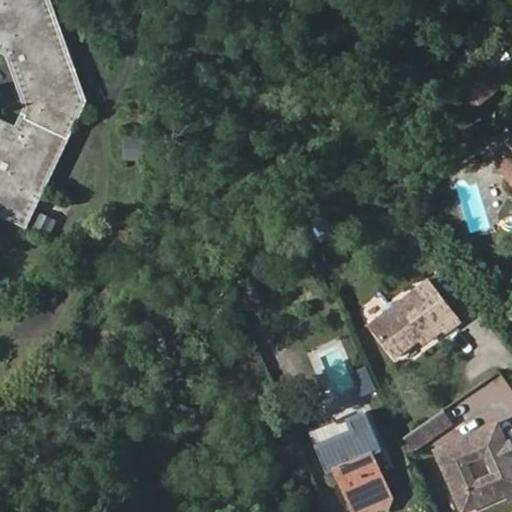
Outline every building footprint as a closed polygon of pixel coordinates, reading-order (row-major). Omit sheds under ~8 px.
[(0,0),(0,223),(23,235),(77,120),(35,0),(0,0)] [(83,110),(45,0),(35,0),(77,120),(83,110)] [(503,147),(491,155),(511,182),(511,136),(507,130),(496,137),(503,147)] [(137,143),(124,143),(124,165),(137,165),(137,143)] [(31,231),(43,237),(54,217),(41,211),(31,231)] [(369,324),(394,357),(418,339),(438,325),(442,330),(445,334),(461,321),(427,279),(369,324)] [(438,325),(418,339),(423,344),(442,330),(438,325)] [(222,390),(209,358),(176,371),(189,403),(204,397),(222,390)] [(325,428),(330,441),(341,465),(336,467),(355,510),(390,495),(372,453),(382,449),(365,411),(325,428)] [(438,413),(416,428),(425,441),(447,426),(438,413)] [(507,492),(511,479),(511,457),(506,443),(497,424),(437,450),(463,511),(507,492)] [(407,452),(425,441),(416,428),(399,439),(407,452)] [(341,465),(330,441),(317,447),(327,471),(336,467),(341,465)] [(162,506),(198,491),(192,478),(157,492),(162,506)] [(205,494),(212,511),(252,511),(239,479),(205,494)]
